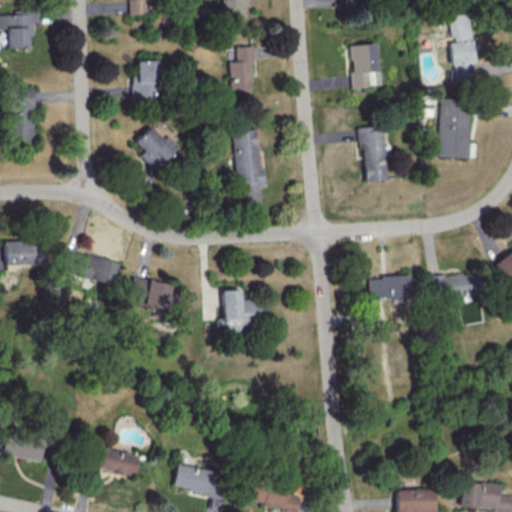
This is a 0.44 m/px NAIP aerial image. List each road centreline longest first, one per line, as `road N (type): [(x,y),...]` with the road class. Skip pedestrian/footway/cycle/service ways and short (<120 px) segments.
road 1 (residential): [(295,0),(345,511)]
road 2 (residential): [(315,233),(158,235),(85,196),(0,192)]
road 3 (residential): [(511,174),(493,197),(441,224),(315,233)]
road 4 (residential): [(77,0),(85,196)]
